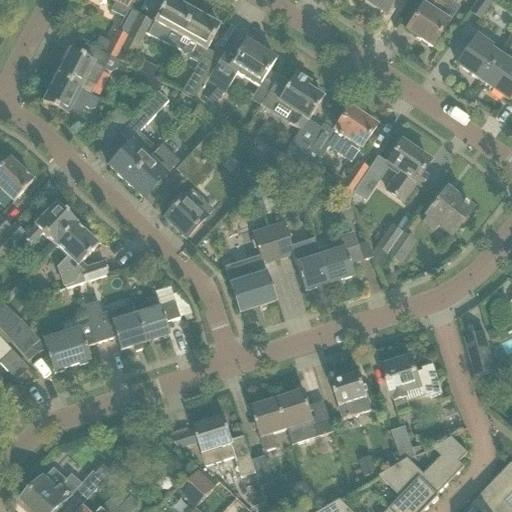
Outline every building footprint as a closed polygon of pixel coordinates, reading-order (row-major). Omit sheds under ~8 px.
[(106,0),(115,4),(110,13),(123,19),(121,23),(110,44),(104,56),(108,58),(115,62),(132,29),(138,17),(139,15),(126,9),(130,0),(106,0)] [(168,0),(166,0),(146,36),(173,51),(174,49),(193,14),(168,0)] [(364,0),(363,2),(384,15),(393,0),(364,0)] [(446,0),(427,0),(406,32),(431,49),(455,12),(443,4),(446,0)] [(493,2),(489,0),(479,0),(470,15),(480,21),(493,2)] [(193,14),(174,49),(183,54),(183,57),(188,56),(188,60),(198,66),(219,28),(193,14)] [(132,29),(115,62),(120,65),(128,69),(145,35),(151,23),(138,17),(132,29)] [(491,46),(478,37),(457,67),(480,83),(498,58),(487,51),(491,46)] [(98,39),(92,50),(104,56),(110,44),(98,39)] [(207,80),(205,83),(224,95),(237,75),(258,89),(268,73),(275,62),(245,43),(238,54),(228,48),(220,60),(208,80),(207,80)] [(58,74),(55,79),(90,97),(103,73),(108,76),(116,72),(120,65),(115,62),(108,58),(104,56),(98,67),(94,65),(78,57),(69,52),(61,68),(58,74)] [(511,94),(511,67),(498,58),(480,83),(507,102),(511,94)] [(155,97),(160,86),(160,85),(161,83),(137,72),(129,89),(151,99),(152,100),(155,97)] [(205,83),(207,80),(194,72),(180,95),(193,103),(199,93),(205,83)] [(270,151),(259,169),(265,174),(282,188),(287,181),(312,142),(320,130),(308,122),(322,99),(306,89),(309,84),(296,75),(289,85),(279,78),(278,80),(268,95),(267,96),(260,107),(271,114),(278,103),(294,113),(287,124),(299,132),(294,139),(281,158),(270,151)] [(90,97),(55,79),(42,105),(67,118),(65,121),(75,127),(84,107),(75,102),(80,92),(90,98),(90,97)] [(212,101),(199,93),(193,103),(202,113),(209,107),(212,101)] [(130,122),(128,124),(139,134),(156,116),(154,115),(145,106),(130,122)] [(312,142),(287,181),(300,189),(328,148),(350,163),(359,150),(360,151),(376,128),(349,110),(333,133),(323,126),(320,130),(312,142)] [(130,122),(119,112),(95,138),(106,148),(118,135),(128,124),(130,122)] [(119,157),(109,168),(126,185),(150,160),(157,152),(139,134),(128,124),(118,135),(130,146),(125,151),(119,157)] [(193,152),(175,171),(185,180),(203,161),(210,154),(213,151),(203,141),(193,152)] [(401,144),(386,165),(389,167),(399,174),(386,194),(402,204),(415,186),(419,189),(427,178),(421,175),(429,164),(401,144)] [(150,160),(126,185),(143,201),(166,177),(167,176),(165,175),(177,163),(161,148),(157,152),(150,160)] [(377,159),(368,172),(380,181),(389,167),(386,165),(377,159)] [(8,161),(0,169),(0,190),(13,203),(32,183),(8,161)] [(203,161),(185,180),(194,189),(212,170),(211,169),(203,161)] [(358,164),(345,183),(336,197),(346,204),(368,171),(358,164)] [(191,192),(183,200),(164,220),(185,241),(205,221),(213,212),(191,192)] [(438,227),(450,237),(471,211),(446,192),(434,207),(433,207),(430,211),(431,212),(423,222),(434,232),(438,227)] [(344,226),(355,221),(348,203),(336,208),(344,226)] [(0,240),(0,256),(4,260),(21,240),(29,248),(41,235),(54,248),(75,226),(76,225),(55,205),(30,232),(27,229),(22,234),(14,226),(10,230),(0,240)] [(0,220),(0,240),(10,230),(0,220)] [(75,226),(54,248),(66,259),(56,269),(62,289),(64,288),(65,291),(84,285),(83,284),(108,276),(104,263),(86,269),(81,264),(97,247),(75,226)] [(268,231),(277,261),(290,257),(281,227),(268,231)] [(387,254),(401,235),(390,228),(377,247),(387,254)] [(277,261),(268,231),(253,236),(262,266),(277,261)] [(401,235),(387,254),(400,263),(413,244),(401,235)] [(360,264),(352,237),(339,241),(340,244),(325,249),(322,241),(315,244),(319,258),(330,291),(342,288),(340,282),(352,278),(348,267),(360,264)] [(314,242),(290,249),(295,266),(299,278),(298,279),(299,282),(300,282),(304,294),(316,290),(318,295),(319,296),(320,296),(323,295),(323,294),(324,293),(330,291),(319,258),(315,244),(314,242)] [(269,288),(266,276),(230,288),(233,299),(232,299),(233,303),(234,303),(238,314),(274,303),(271,291),(272,291),(270,287),(269,288)] [(132,305),(144,345),(168,337),(164,326),(165,325),(179,320),(174,304),(159,309),(155,298),(132,305)] [(0,304),(0,331),(5,338),(21,321),(2,303),(0,304)] [(132,305),(101,315),(97,303),(84,307),(87,319),(96,345),(115,339),(115,341),(116,341),(120,352),(133,348),(135,353),(146,350),(144,345),(132,305)] [(87,319),(75,323),(78,332),(43,343),(42,343),(44,347),(45,352),(52,374),(53,374),(54,375),(64,372),(63,370),(78,366),(79,368),(88,364),(88,363),(88,362),(85,351),(86,350),(85,349),(96,345),(87,319)] [(21,321),(5,338),(10,343),(23,357),(28,363),(37,355),(45,352),(44,347),(40,342),(21,321)] [(465,340),(476,378),(495,373),(484,334),(465,340)] [(0,339),(0,362),(11,352),(0,339)] [(423,373),(416,375),(412,360),(383,369),(398,416),(410,412),(405,394),(418,390),(419,395),(431,400),(442,396),(433,368),(422,371),(423,373)] [(371,411),(367,399),(360,376),(331,385),(339,408),(340,408),(343,420),(371,411)] [(305,394),(278,402),(287,431),(292,445),(293,448),(334,434),(330,423),(315,428),(313,423),(314,423),(309,408),(305,394)] [(287,431),(278,402),(252,410),(256,424),(252,425),(254,431),(258,430),(261,440),(262,439),(266,453),(278,449),(274,436),(287,431)] [(241,479),(256,475),(244,438),(232,442),(225,419),(194,429),(206,468),(235,459),(241,479)] [(132,428),(127,441),(139,445),(144,433),(132,428)] [(405,429),(391,433),(401,463),(414,458),(412,449),(405,429)] [(171,441),(169,441),(180,453),(193,448),(188,435),(187,435),(171,441)] [(437,496),(464,469),(459,464),(468,455),(451,439),(434,451),(442,459),(424,477),(408,461),(379,478),(401,499),(388,511),(425,511),(439,498),(437,496)] [(274,484),(265,457),(252,462),(260,489),(274,484)] [(363,476),(375,473),(370,458),(358,461),(363,476)] [(477,511),(511,511),(511,510),(505,503),(511,496),(511,466),(511,465),(472,506),(477,511)] [(82,486),(72,477),(67,482),(54,470),(23,503),(32,511),(57,511),(66,503),(76,511),(77,511),(112,475),(104,467),(96,476),(94,473),(82,486)] [(187,486),(190,488),(182,496),(196,509),(215,489),(199,473),(187,486)] [(99,511),(117,511),(131,498),(133,496),(123,487),(99,511)] [(117,511),(133,511),(139,505),(138,504),(131,498),(117,511)] [(340,502),(322,511),(350,511),(340,502)] [(278,511),(276,503),(265,506),(266,511),(278,511)]
